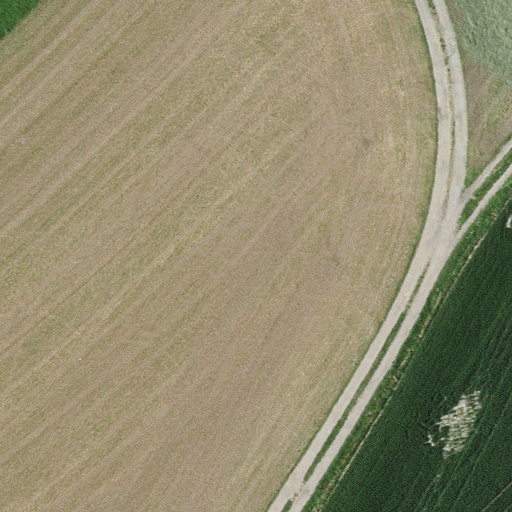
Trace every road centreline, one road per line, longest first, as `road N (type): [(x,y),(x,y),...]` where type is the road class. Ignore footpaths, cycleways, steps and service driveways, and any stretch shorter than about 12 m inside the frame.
road 1 (track): [(511,154),(437,241),(292,511)]
road 2 (track): [(429,0),(445,42),(452,108),(437,241)]
